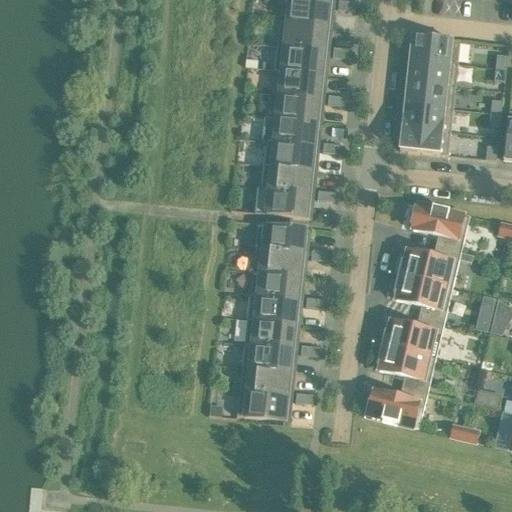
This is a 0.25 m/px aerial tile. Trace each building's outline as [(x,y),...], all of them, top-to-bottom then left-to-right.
[(279,24),(279,25),(331,31),(332,13),(328,13),(329,6),(278,1),(277,2),(283,2),(283,6),(289,7),(287,25),(279,24)] [(338,12),(346,13),(347,4),(339,3),(338,12)] [(347,4),(346,13),(355,14),(356,4),(347,4)] [(279,25),(276,49),(324,54),(325,48),(329,48),(331,31),(279,25)] [(412,38),(409,61),(458,67),(460,43),(412,38)] [(276,49),(274,73),(325,78),(327,61),(323,60),(324,54),(276,49)] [(332,60),(341,61),(342,51),(333,50),(332,60)] [(342,51),(341,61),(350,62),(351,52),(342,51)] [(497,58),(495,71),(506,72),(507,59),(497,58)] [(409,61),(407,84),(455,89),(458,67),(409,61)] [(506,72),(495,71),(494,84),(504,85),(506,72)] [(275,92),(274,97),(319,102),(320,96),(323,96),(325,78),(274,73),(274,74),(282,74),(280,93),(275,92)] [(407,84),(404,107),(453,112),(455,89),(407,84)] [(265,119),(265,120),(320,126),(322,108),(318,108),(319,102),(274,97),(274,102),(279,102),(277,121),(265,119)] [(327,108),(336,109),(337,99),(328,98),(327,108)] [(337,99),(336,109),(345,110),(346,100),(337,99)] [(492,103),(490,116),(501,117),(502,104),(492,103)] [(404,107),(402,129),(450,135),(453,112),(404,107)] [(501,117),(490,116),(489,130),(499,131),(501,117)] [(265,120),(262,144),(314,149),(314,143),(318,144),(320,126),(265,120)] [(450,135),(402,129),(399,153),(448,158),(450,135)] [(266,149),(264,168),(315,174),(317,156),(313,156),(314,149),(262,144),(262,145),(260,144),(260,148),(266,149)] [(322,155),(331,156),(332,147),(323,146),(322,155)] [(332,147),(331,156),(340,157),(341,148),(332,147)] [(487,149),(485,162),(496,164),(496,162),(497,150),(487,149)] [(257,191),(257,192),(309,197),(309,191),(313,192),(315,174),(264,168),(261,191),(257,191)] [(309,197),(257,192),(254,216),(310,222),(312,204),(308,204),(309,197)] [(317,203),(326,204),(327,194),(318,193),(317,203)] [(327,194),(326,204),(334,205),(335,195),(327,194)] [(438,239),(436,249),(461,255),(469,219),(414,206),(409,225),(414,226),(412,232),(438,239)] [(257,227),(255,252),(302,257),(303,250),(307,251),(309,232),(257,227)] [(498,238),(511,241),(511,236),(511,229),(501,227),(498,238)] [(401,260),(397,277),(452,291),(459,262),(461,256),(461,255),(436,249),(433,261),(407,254),(406,261),(401,260)] [(252,274),(252,275),(304,281),(305,263),(301,263),(302,257),(255,252),(262,253),(260,275),(252,274)] [(311,262),(319,263),(320,253),(312,253),(311,262)] [(320,253),(319,263),(328,264),(329,254),(320,253)] [(473,259),(461,256),(459,262),(471,265),(473,259)] [(252,275),(249,299),(297,304),(298,298),(302,298),(304,281),(252,275)] [(422,309),(419,320),(444,326),(452,291),(397,277),(393,295),(397,296),(396,303),(422,309)] [(488,336),(497,302),(483,298),(474,332),(488,336)] [(249,299),(247,323),(298,329),(300,311),(296,310),(297,304),(249,299)] [(305,310),(315,311),(316,301),(306,300),(305,310)] [(316,301),(315,311),(323,312),(324,302),(316,301)] [(500,339),(511,318),(511,311),(497,302),(488,336),(500,339)] [(384,330),(380,348),(436,361),(436,360),(429,359),(435,337),(441,338),(444,326),(419,320),(416,331),(390,325),(389,331),(384,330)] [(247,323),(244,347),(292,352),(293,346),(297,346),(298,329),(247,323)] [(244,347),(242,371),(293,376),(295,358),(291,358),(292,352),(244,347)] [(300,358),(309,359),(310,349),(301,348),(300,358)] [(405,379),(402,391),(427,397),(436,361),(380,348),(376,366),(380,367),(379,373),(405,379)] [(310,349),(309,359),(318,359),(319,350),(310,349)] [(242,371),(239,395),(287,400),(287,393),(291,394),(293,376),(242,371)] [(427,397),(402,391),(400,401),(374,395),(372,402),(367,401),(363,419),(412,431),(418,407),(424,409),(427,397)] [(287,400),(239,395),(236,419),(271,423),(271,426),(288,428),(290,406),(286,406),(287,400)] [(295,405),(304,406),(305,397),(296,396),(295,405)] [(305,397),(304,406),(313,407),(314,397),(305,397)] [(450,440),(463,443),(466,432),(453,429),(450,440)] [(466,432),(463,443),(476,446),(479,435),(466,432)]
